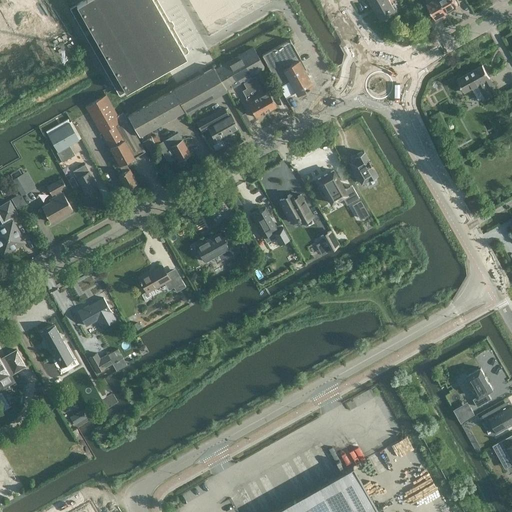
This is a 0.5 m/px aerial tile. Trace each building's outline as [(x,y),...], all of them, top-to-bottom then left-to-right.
[(83,0),(76,5),(69,8),(113,85),(118,95),(125,91),(128,90),(163,70),(169,66),(173,64),(183,58),(186,57),(184,54),(187,53),(188,50),(185,47),(183,46),(172,27),(173,25),(171,21),(169,20),(169,21),(157,0),(83,0)] [(368,0),(381,21),(398,11),(396,8),(395,9),(389,0),(368,0)] [(425,0),(427,2),(435,18),(447,12),(440,0),(425,0)] [(440,0),(447,12),(458,5),(455,0),(440,0)] [(280,86),(290,81),(297,95),(313,86),(299,60),(300,59),(290,40),(262,55),(280,86)] [(226,91),(265,68),(254,48),(215,70),(226,91)] [(457,79),(465,92),(478,84),(487,99),(498,93),(482,64),(457,79)] [(184,109),(186,113),(226,91),(215,70),(213,67),(173,90),(184,109)] [(248,80),(266,112),(276,106),(267,90),(264,93),(255,76),(248,80)] [(246,100),(256,118),(266,112),(248,80),(243,83),(246,88),(242,90),(247,99),(246,100)] [(127,116),(138,135),(184,109),(173,90),(127,116)] [(101,133),(109,148),(124,140),(134,157),(144,151),(122,113),(118,115),(106,94),(85,106),(100,133),(101,133)] [(215,141),(238,128),(230,115),(228,116),(224,108),(197,123),(202,132),(208,128),(215,141)] [(70,146),(79,141),(69,122),(48,134),(58,152),(57,152),(62,162),(75,155),(70,146)] [(160,142),(169,158),(176,154),(179,160),(191,154),(178,132),(160,142)] [(124,140),(109,148),(120,165),(125,162),(134,157),(124,140)] [(368,159),(364,152),(362,153),(361,152),(357,154),(357,155),(356,156),(357,158),(350,161),(353,167),(349,169),(356,181),(360,179),(362,182),(363,181),(365,184),(367,185),(376,180),(376,178),(374,175),(376,174),(372,167),(372,166),(372,165),(369,160),(368,160),(368,159)] [(123,172),(118,175),(127,190),(138,183),(130,169),(129,169),(125,162),(120,165),(119,166),(123,172)] [(85,165),(73,171),(86,192),(97,186),(85,165)] [(319,189),(323,197),(326,195),(327,195),(330,201),(331,202),(330,202),(331,203),(332,202),(342,197),(346,205),(359,198),(352,185),(344,189),(334,171),(333,170),(332,171),(318,178),(317,179),(318,180),(322,187),(319,189)] [(22,195),(32,189),(23,173),(13,179),(22,195)] [(73,177),(68,180),(73,188),(78,185),(73,177)] [(57,195),(52,197),(49,199),(51,201),(42,205),(51,221),(73,209),(63,191),(62,192),(61,189),(67,186),(62,178),(48,186),(52,194),(55,192),(57,195)] [(302,222),(312,216),(300,194),(292,199),(290,194),(279,200),(291,222),(297,219),(298,220),(300,219),(302,222)] [(0,253),(1,254),(24,241),(12,220),(11,221),(9,217),(17,212),(10,200),(0,206),(0,216),(3,221),(4,220),(5,223),(0,225),(0,253)] [(361,200),(352,205),(360,219),(368,214),(361,200)] [(273,220),(269,213),(265,207),(256,212),(251,215),(255,221),(254,221),(259,228),(262,235),(272,230),(279,243),(289,237),(281,223),(276,226),(273,220)] [(330,231),(320,236),(327,249),(328,250),(337,245),(337,244),(330,231)] [(199,254),(200,253),(205,262),(218,255),(222,260),(233,254),(231,252),(238,248),(230,234),(223,238),(220,233),(196,246),(197,248),(196,249),(199,254)] [(244,237),(248,245),(254,241),(250,234),(244,237)] [(255,263),(248,267),(250,272),(258,268),(255,263)] [(139,278),(147,293),(165,284),(169,290),(174,287),(176,292),(186,287),(179,276),(170,280),(162,265),(139,278)] [(87,326),(97,320),(102,328),(116,320),(103,298),(78,311),(87,326)] [(137,322),(131,325),(135,331),(140,328),(137,322)] [(41,333),(60,367),(74,359),(54,325),(41,333)] [(0,377),(9,373),(8,371),(12,369),(14,372),(26,366),(17,350),(5,357),(6,359),(2,361),(1,359),(0,357),(0,377)] [(87,357),(96,372),(105,367),(112,363),(107,354),(100,358),(97,352),(87,357)] [(123,358),(112,364),(116,370),(127,364),(123,358)] [(481,368),(467,376),(467,377),(467,376),(478,396),(473,399),(478,406),(491,398),(488,392),(492,389),(493,389),(493,388),(492,388),(488,381),(489,381),(485,375),(481,369),(481,368)] [(497,429),(498,431),(511,423),(511,405),(505,409),(502,404),(487,412),(497,429)] [(70,417),(74,424),(86,416),(82,410),(70,417)] [(506,438),(493,445),(498,453),(505,449),(511,462),(511,444),(510,445),(506,438)] [(302,457),(286,464),(299,494),(315,487),(302,457)] [(271,511),(378,511),(353,467),(327,481),(271,511)] [(96,511),(89,499),(66,511),(96,511)]
